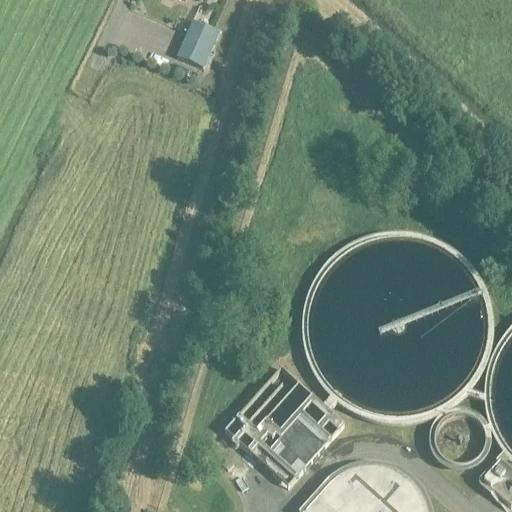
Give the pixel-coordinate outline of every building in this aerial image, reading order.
[(203,71),(219,34),(193,23),(177,60),(203,71)] [(344,428),(281,372),(225,435),(288,491),(344,428)] [(493,450),(493,444),(493,438),(491,433),(489,428),(485,423),(480,418),(475,415),(470,413),(464,412),(457,413),(452,414),(446,416),(441,420),(436,425),(433,431),(431,436),(430,443),(431,449),(432,454),(435,460),(438,465),(444,470),(448,473),(454,474),(459,475),(468,475),(474,473),(480,470),(484,467),(488,462),(491,456),(493,450)] [(511,478),(496,464),(476,487),(503,511),(511,501),(511,478)] [(432,511),(429,502),(422,493),(408,480),(391,472),(373,470),(354,472),(339,479),(326,490),(305,511),(432,511)]
